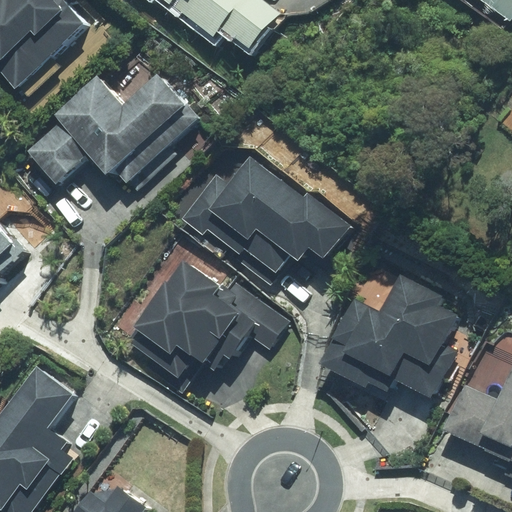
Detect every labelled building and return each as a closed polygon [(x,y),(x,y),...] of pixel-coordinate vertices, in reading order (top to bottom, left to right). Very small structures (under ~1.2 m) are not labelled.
[(1,0),(0,0),(0,84),(35,121),(120,40),(103,23),(108,19),(90,0),(14,0),(8,6),(1,0)] [(149,0),(159,7),(162,2),(179,15),(180,13),(223,47),(230,37),(258,58),(287,19),(261,0),(149,0)] [(511,0),(486,0),(511,17),(511,0)] [(137,104),(111,76),(66,120),(69,124),(39,153),(47,161),(42,165),(63,187),(70,181),(73,184),(107,151),(131,176),(133,174),(157,199),(194,162),(180,148),(209,120),(197,108),(201,105),(169,73),(137,104)] [(262,156),(240,185),(224,173),(191,217),(211,232),(228,208),(270,239),(277,229),(323,264),(330,255),(335,258),(345,245),(332,236),(345,218),(262,156)] [(0,281),(38,240),(0,205),(0,290),(1,289),(0,288),(0,281)] [(249,295),(195,263),(154,333),(195,357),(200,349),(225,364),(257,312),(244,304),(249,295)] [(482,284),(463,318),(486,330),(505,297),(482,284)] [(368,296),(361,312),(337,365),(396,391),(404,373),(443,391),(455,364),(449,362),(458,341),(454,339),(461,324),(397,296),(392,307),(368,296)] [(89,395),(47,365),(0,432),(0,499),(14,509),(11,511),(48,511),(87,457),(76,450),(83,440),(66,428),(89,395)] [(511,396),(507,411),(479,400),(467,431),(496,442),(493,449),(510,456),(506,467),(511,468),(511,396)] [(156,511),(157,510),(157,509),(157,507),(157,505),(157,504),(156,502),(155,500),(154,499),(153,497),(152,496),(151,495),(149,494),(148,493),(146,492),(145,492),(143,491),(141,491),(140,491),(138,491),(136,492),(135,492),(133,493),(131,493),(109,490),(93,511),(156,511)]
